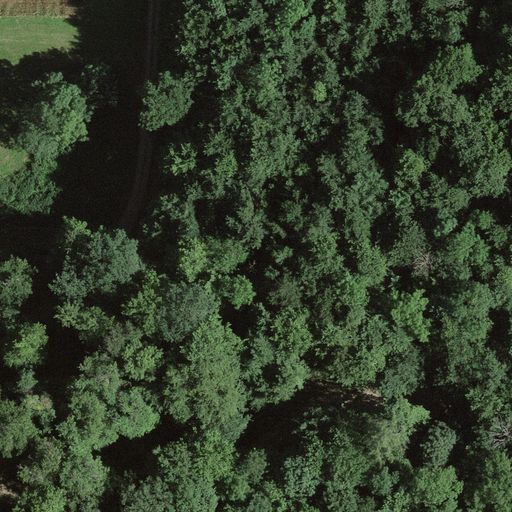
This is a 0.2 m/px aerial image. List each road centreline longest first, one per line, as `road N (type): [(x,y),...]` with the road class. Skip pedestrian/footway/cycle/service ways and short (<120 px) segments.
road 1 (track): [(0,484),(131,505),(173,500),(215,484),(337,399),(371,387)]
road 2 (track): [(161,0),(156,122),(122,243),(81,283),(0,331)]
road 3 (track): [(371,387),(423,0)]
road 4 (track): [(371,387),(403,419),(432,511)]
road 5 (track): [(326,511),(350,472),(371,387)]
road 6 (track): [(0,232),(122,243)]
